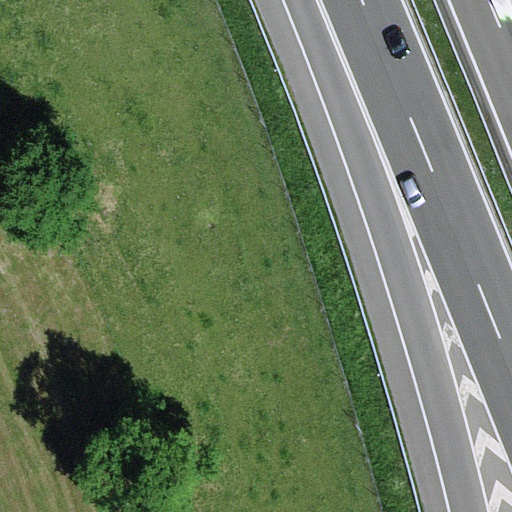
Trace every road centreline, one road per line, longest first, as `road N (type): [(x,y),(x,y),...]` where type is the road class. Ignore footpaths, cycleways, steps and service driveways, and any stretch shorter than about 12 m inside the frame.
road 1 (motorway): [(305,0),(445,413),(469,511)]
road 2 (motorway): [(359,0),(511,375)]
